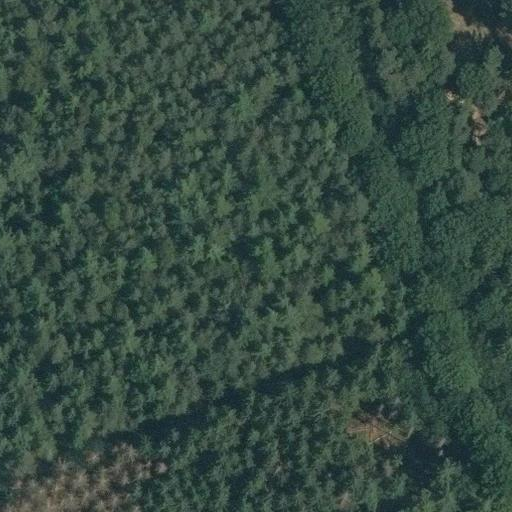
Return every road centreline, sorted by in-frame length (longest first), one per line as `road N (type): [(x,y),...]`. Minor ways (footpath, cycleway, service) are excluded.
road 1 (track): [(306,0),(443,325),(0,490)]
road 2 (track): [(443,325),(511,483)]
